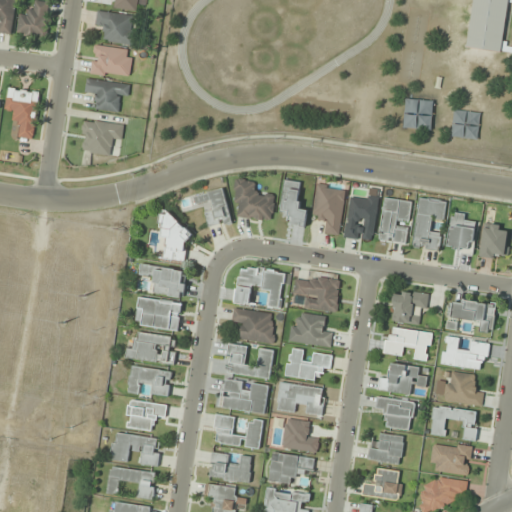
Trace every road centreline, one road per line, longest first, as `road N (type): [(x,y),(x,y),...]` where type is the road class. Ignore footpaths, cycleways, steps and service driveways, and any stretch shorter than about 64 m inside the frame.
road 1 (tertiary): [(0,191),(98,197),(193,161),(289,154),(511,190)]
road 2 (residential): [(217,254),(243,246),(511,284)]
road 3 (residential): [(175,511),(217,254)]
road 4 (residential): [(337,511),(374,263)]
road 5 (residential): [(71,0),(43,198)]
road 6 (residential): [(509,504),(492,475),(511,340)]
